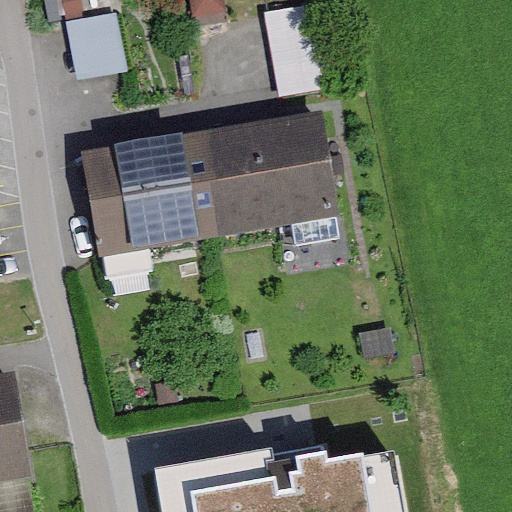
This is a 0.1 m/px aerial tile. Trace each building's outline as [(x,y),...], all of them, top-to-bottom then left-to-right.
[(81,0),(64,0),(69,21),(86,18),(81,0)] [(225,0),(191,0),(194,20),(228,15),(225,0)] [(321,8),(267,18),(282,101),(336,91),(321,8)] [(118,15),(69,25),(81,84),(129,75),(118,15)] [(325,125),(89,161),(105,264),(340,228),(325,125)] [(394,332),(361,340),(367,365),(400,358),(394,332)] [(18,383),(0,386),(0,491),(35,486),(18,383)] [(281,455),(147,479),(153,511),(412,511),(402,459),(337,470),(335,459),(283,468),(281,455)]
